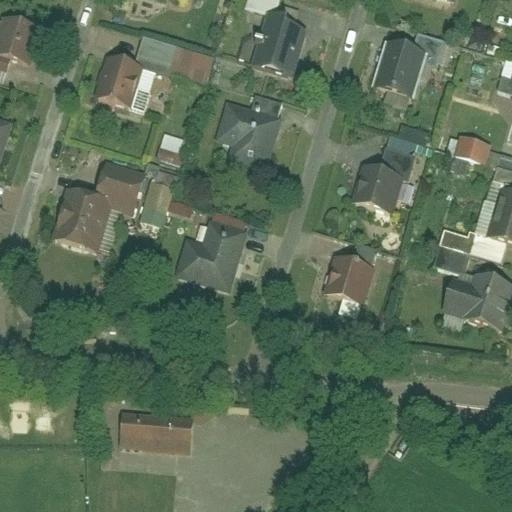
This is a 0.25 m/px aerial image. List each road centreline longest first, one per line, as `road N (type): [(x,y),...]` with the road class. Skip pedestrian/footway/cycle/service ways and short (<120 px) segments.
road 1 (residential): [(254,383),(365,0)]
road 2 (residential): [(90,0),(0,306)]
road 3 (residential): [(0,356),(254,383)]
road 4 (residential): [(254,383),(396,397)]
road 5 (residential): [(341,511),(389,437),(396,397)]
